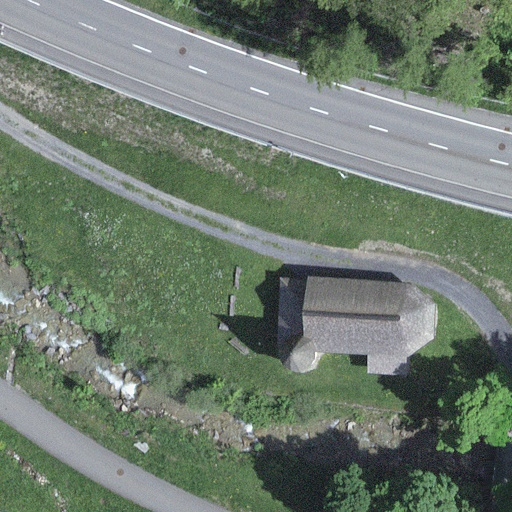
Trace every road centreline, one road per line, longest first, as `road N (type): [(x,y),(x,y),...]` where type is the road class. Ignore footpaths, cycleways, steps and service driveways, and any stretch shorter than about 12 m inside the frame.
road 1 (track): [(511,382),(502,334),(467,296),(426,270),(323,258),(255,239),(121,187),(0,113)]
road 2 (secondary): [(29,0),(196,71),(511,164)]
road 3 (residential): [(0,397),(107,474),(193,511)]
